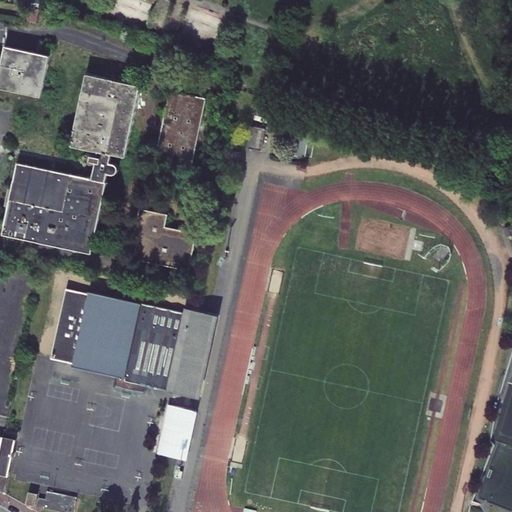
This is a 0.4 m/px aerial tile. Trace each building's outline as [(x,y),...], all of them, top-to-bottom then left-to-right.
[(37,22),(40,8),(29,6),(27,20),(37,22)] [(53,55),(8,45),(0,83),(44,93),(53,55)] [(84,148),(100,76),(90,74),(74,146),(84,148)] [(114,163),(116,155),(130,158),(145,85),(100,76),(84,148),(101,151),(100,156),(94,155),(93,161),(99,163),(98,165),(123,170),(123,169),(123,168),(122,165),(121,164),(120,164),(114,163)] [(211,100),(174,92),(158,168),(194,175),(211,100)] [(269,130),(256,127),(252,148),(265,151),(269,130)] [(313,139),(302,136),(297,156),(308,159),(313,139)] [(79,169),(80,161),(8,146),(9,141),(0,139),(0,156),(6,158),(7,154),(79,169)] [(91,177),(94,164),(80,161),(79,169),(82,170),(80,175),(91,177)] [(61,247),(77,175),(21,162),(5,235),(61,247)] [(80,175),(77,175),(61,247),(94,254),(112,174),(115,174),(116,175),(119,175),(121,174),(123,172),(123,170),(98,165),(96,178),(91,177),(80,175)] [(171,216),(143,210),(137,237),(141,238),(136,260),(191,272),(199,235),(168,228),(171,216)] [(149,384),(171,389),(188,312),(93,290),(92,292),(70,287),(54,357),(76,362),(76,364),(120,374),(117,384),(147,391),(149,384)] [(178,391),(196,308),(189,307),(188,312),(171,389),(178,391)] [(219,313),(196,308),(178,391),(201,396),(219,313)] [(163,452),(175,404),(173,403),(162,452),(163,452)] [(198,409),(175,404),(163,452),(189,458),(191,449),(189,449),(198,409)] [(189,449),(191,449),(200,410),(198,409),(189,449)] [(0,473),(9,475),(17,438),(0,434),(0,460),(0,462),(0,473)] [(73,511),(77,498),(48,492),(46,499),(41,498),(39,507),(63,511),(73,511)] [(38,494),(29,493),(28,503),(36,505),(38,494)]
